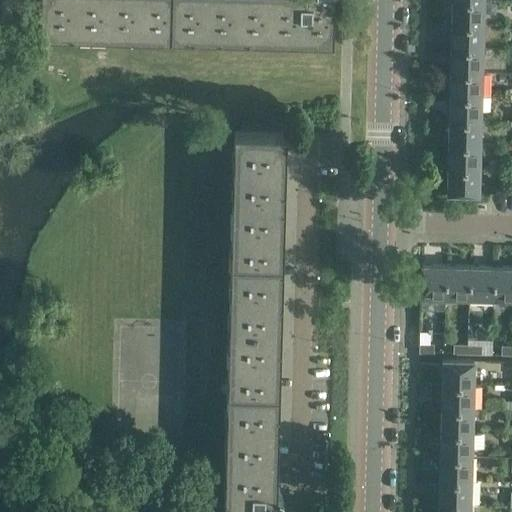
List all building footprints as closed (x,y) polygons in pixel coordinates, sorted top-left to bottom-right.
[(40,0),(40,31),(57,32),(57,34),(72,34),(72,32),(89,33),(89,35),(104,35),(104,33),(121,34),(121,36),(136,36),(136,34),(153,34),(153,36),(168,37),(168,35),(186,35),(186,37),(201,38),(201,36),(218,36),(218,38),(233,39),(234,37),(250,37),(250,39),(266,40),(266,38),(282,38),(282,40),(298,40),(298,38),(315,39),(314,41),(330,41),(330,39),(331,39),(332,0),(40,0)] [(483,25),(483,1),(459,0),(452,0),(451,24),(483,25)] [(482,49),(483,25),(451,24),(451,48),(482,49)] [(481,73),(482,49),(451,48),(450,72),(481,73)] [(481,97),(481,73),(450,72),(449,96),(481,97)] [(480,121),(481,97),(449,96),(449,120),(480,121)] [(479,145),(480,121),(449,120),(448,144),(479,145)] [(285,133),(234,132),(233,149),(231,149),(231,165),(233,165),(232,181),(230,181),(230,197),(232,197),(232,213),(230,213),(229,229),(231,229),(231,246),(229,245),(228,261),(230,261),(230,279),(228,279),(227,294),(229,294),(229,311),(227,311),(227,326),(229,326),(228,343),(226,343),(226,358),(228,358),(227,375),(225,375),(225,390),(227,390),(226,408),(224,408),(224,423),(226,423),(225,440),(223,440),(223,455),(225,455),(225,472),(223,472),(222,487),(224,487),(224,504),(222,504),(221,511),(274,511),(274,505),(275,505),(274,506),(277,506),(278,505),(280,504),(281,503),(282,502),(283,501),(283,500),(283,499),(283,497),(283,496),(282,495),(282,494),(281,493),(280,492),(279,492),(278,491),(277,487),(276,483),(275,480),(275,475),(275,471),(284,135),(285,135),(285,133)] [(479,169),(479,145),(448,144),(447,168),(479,169)] [(478,193),(479,169),(447,168),(447,192),(478,193)] [(445,296),(446,265),(421,264),(420,295),(445,296)] [(469,297),(470,265),(446,265),(445,296),(469,297)] [(493,297),(494,266),(470,265),(469,297),(493,297)] [(511,297),(511,266),(494,266),(493,297),(511,297)] [(419,343),(419,353),(433,353),(433,344),(419,343)] [(467,354),(467,345),(453,345),(453,354),(467,354)] [(481,346),(467,345),(467,354),(481,355),(481,346)] [(511,355),(511,346),(501,346),(501,355),(511,355)] [(442,359),(442,384),(473,385),(473,360),(442,359)] [(472,408),(473,385),(442,384),(441,408),(472,408)] [(472,432),(472,408),(441,408),(440,432),(472,432)] [(471,456),(472,432),(440,432),(440,456),(471,456)] [(470,480),(471,456),(440,456),(439,480),(470,480)] [(470,504),(470,480),(439,480),(438,504),(470,504)] [(51,511),(52,504),(35,503),(34,511),(51,511)]
